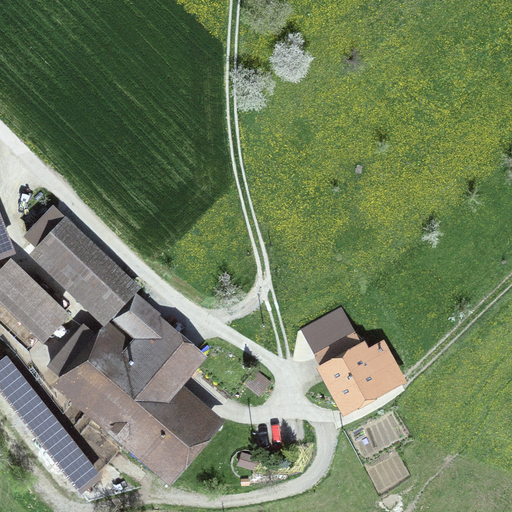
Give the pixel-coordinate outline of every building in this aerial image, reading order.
[(131,290),(51,214),(28,238),(41,250),(37,254),(104,318),(131,290)] [(0,218),(0,258),(14,253),(0,218)] [(65,314),(11,263),(0,274),(0,296),(43,337),(65,314)] [(86,323),(51,365),(67,379),(63,383),(82,400),(87,394),(113,417),(109,423),(148,456),(151,452),(170,468),(170,467),(208,424),(169,391),(199,357),(134,301),(102,337),(86,323)] [(354,333),(321,351),(329,366),(349,403),(398,377),(381,346),(366,355),(354,333)] [(226,346),(203,373),(232,397),(245,381),(254,370),(226,346)] [(6,362),(0,366),(0,388),(80,489),(96,477),(6,362)] [(269,383),(254,370),(245,381),(260,394),(269,383)]
